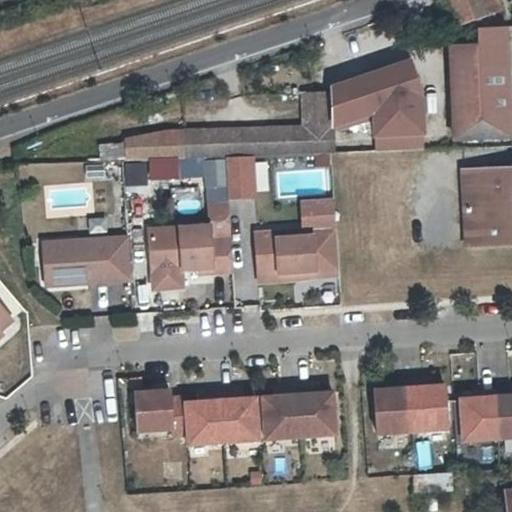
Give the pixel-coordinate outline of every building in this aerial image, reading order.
[(498,11),(493,0),(448,0),(458,25),(498,11)] [(511,137),(507,31),(477,33),(478,47),(483,143),(511,140),(511,137)] [(453,144),(483,143),(478,47),(448,49),(453,144)] [(408,60),(328,85),(331,129),(369,118),(371,151),(424,148),(421,101),(408,60)] [(302,96),(305,129),(327,127),(323,94),(302,96)] [(329,155),(327,127),(305,129),(306,132),(305,154),(329,155)] [(228,157),(305,154),(306,132),(186,136),(170,136),(127,140),(128,160),(187,158),(228,157)] [(120,156),(118,141),(96,145),(99,160),(120,156)] [(511,166),(464,169),(469,246),(511,244),(511,166)] [(303,203),(305,229),(338,227),(336,201),(303,203)] [(151,228),(154,270),(184,268),(201,267),(215,267),(215,271),(235,270),(234,255),(233,238),(231,203),(211,204),(213,224),(181,225),(151,228)] [(257,233),(259,254),(339,251),(338,227),(257,233)] [(46,262),(131,259),(130,236),(45,241),(46,262)] [(339,251),(259,254),(260,275),(341,269),(339,251)] [(133,279),(131,259),(46,262),(48,284),(133,279)] [(185,286),(184,268),(154,270),(155,287),(185,286)] [(0,335),(2,333),(14,323),(0,306),(0,335)] [(443,387),(431,388),(423,389),(422,383),(409,384),(412,432),(446,429),(443,387)] [(393,391),(385,392),(374,392),(377,434),(412,432),(409,384),(393,385),(393,391)] [(333,394),(318,395),(310,396),(309,390),(298,391),(301,439),(335,436),(333,394)] [(511,396),(508,397),(508,390),(494,392),(498,440),(511,438),(511,396)] [(284,398),(276,398),(264,399),(267,441),(301,439),(298,391),(284,393),(284,398)] [(479,399),(471,400),(460,400),(463,442),(498,440),(494,392),(479,393),(479,399)] [(171,438),(187,436),(184,404),(184,398),(169,399),(169,394),(134,396),(137,433),(170,431),(171,438)] [(255,398),(241,399),(233,399),(233,394),(220,395),(223,444),(258,442),(255,398)] [(220,395),(203,396),(203,402),(196,403),(184,404),(187,436),(187,447),(223,444),(220,395)] [(451,491),(450,473),(415,476),(417,493),(451,491)]
